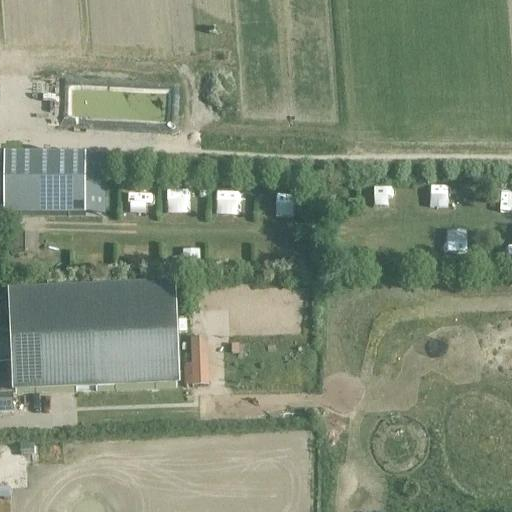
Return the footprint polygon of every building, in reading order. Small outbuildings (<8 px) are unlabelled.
[(3,156),(3,216),(84,217),(85,156),(3,156)] [(37,256),(37,235),(10,235),(10,256),(37,256)] [(15,395),(176,388),(172,287),(11,294),(15,395)] [(206,340),(190,340),(190,368),(206,368),(206,340)] [(11,396),(0,395),(0,414),(12,414),(11,396)]
